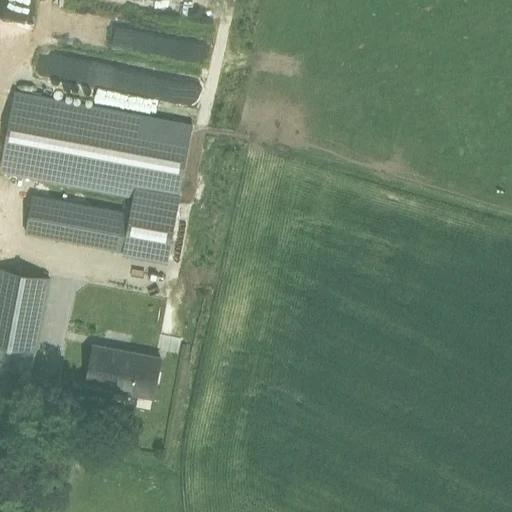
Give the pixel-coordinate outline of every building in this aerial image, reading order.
[(49,96),(94,104),(96,90),(51,83),(49,96)] [(49,96),(15,89),(0,169),(0,173),(133,199),(135,186),(179,194),(192,123),(94,104),(49,96)] [(123,250),(122,252),(168,261),(181,194),(135,186),(130,212),(123,250)] [(123,250),(130,212),(32,193),(25,231),(123,250)] [(0,343),(37,351),(51,276),(0,266),(0,343)] [(94,344),(87,379),(114,384),(113,388),(153,396),(160,357),(94,344)] [(0,348),(0,363),(32,370),(32,369),(35,355),(0,348)]
